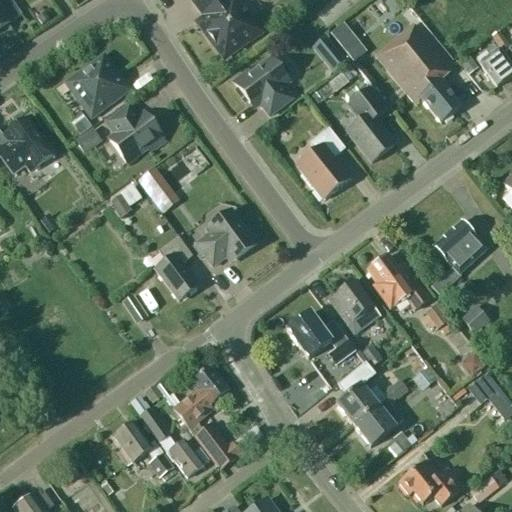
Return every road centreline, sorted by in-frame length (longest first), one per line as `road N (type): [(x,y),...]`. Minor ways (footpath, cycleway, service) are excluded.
road 1 (residential): [(313,262),(126,0)]
road 2 (residential): [(0,481),(166,360),(219,334)]
road 3 (residential): [(313,262),(511,111)]
road 4 (residential): [(299,437),(219,334)]
road 5 (residential): [(196,511),(299,437)]
